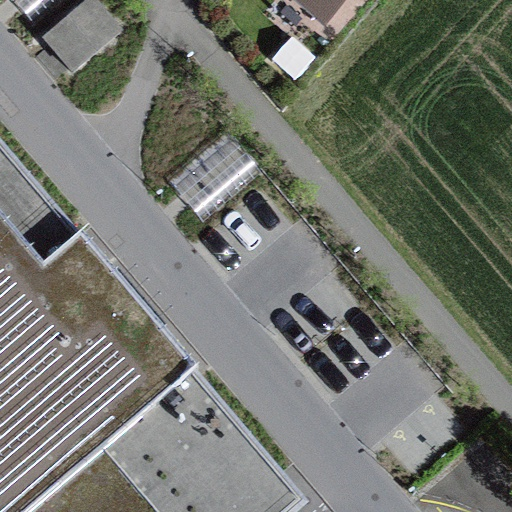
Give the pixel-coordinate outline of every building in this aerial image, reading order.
[(61,0),(27,0),(19,7),(33,24),(61,0)] [(90,0),(44,40),(72,73),(121,32),(93,0),(90,0)] [(337,0),(308,0),(325,14),(337,0)] [(224,129),(166,178),(180,195),(239,146),(224,129)] [(261,173),(247,156),(188,205),(202,222),(261,173)] [(0,511),(247,511),(159,408),(197,376),(81,240),(25,288),(0,260),(0,511)]
